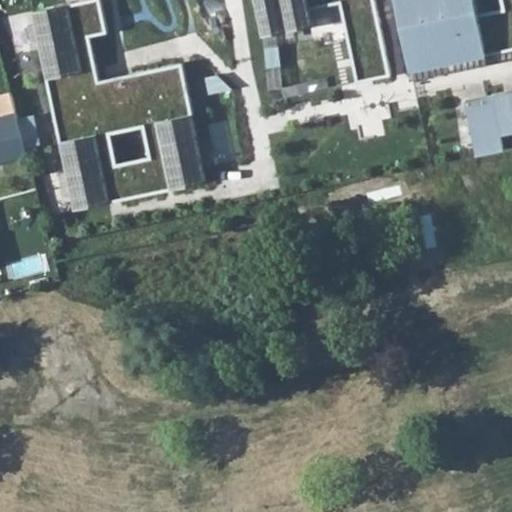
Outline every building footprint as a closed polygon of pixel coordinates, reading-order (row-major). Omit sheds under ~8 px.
[(101,0),(84,0),(33,11),(75,210),(208,182),(183,62),(100,80),(91,36),(108,32),(101,0)] [(256,0),(264,35),(315,25),(311,8),(341,2),(357,82),(392,75),(375,0),(256,0)] [(511,0),(396,0),(412,71),(511,49),(511,0)] [(279,45),(265,46),(267,67),(281,66),(279,45)] [(218,74),(206,77),(210,93),(233,89),(218,74)] [(511,91),(465,101),(476,153),(511,145),(511,91)] [(0,116),(0,162),(28,155),(26,147),(18,118),(17,112),(0,116)] [(34,114),(18,118),(26,147),(41,144),(34,114)] [(79,279),(0,296),(0,328),(86,310),(79,279)] [(14,511),(0,506),(0,511),(475,511),(511,503),(511,403),(494,333),(453,344),(478,443),(477,445),(485,475),(416,493),(384,369),(345,379),(377,504),(346,511),(177,511),(155,421),(111,432),(130,511),(14,511)] [(239,481),(329,457),(320,424),(350,416),(347,404),(252,429),(247,409),(222,416),(239,481)]
